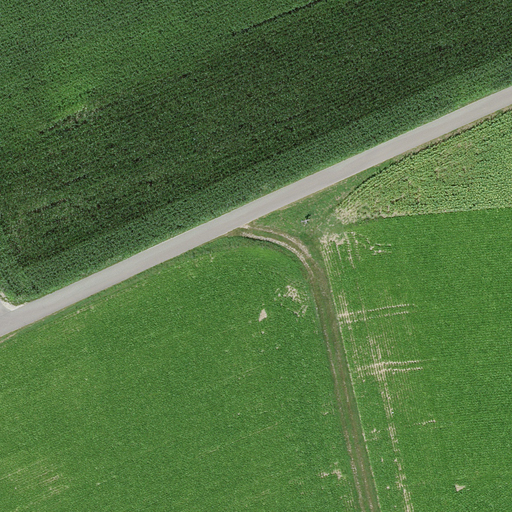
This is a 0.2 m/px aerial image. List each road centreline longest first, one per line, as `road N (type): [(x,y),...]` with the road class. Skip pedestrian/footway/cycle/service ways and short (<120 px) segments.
road 1 (unclassified): [(511,84),(0,325)]
road 2 (track): [(364,511),(299,256),(213,223)]
